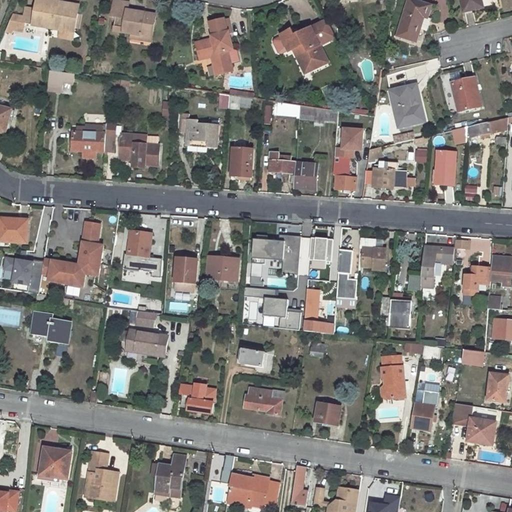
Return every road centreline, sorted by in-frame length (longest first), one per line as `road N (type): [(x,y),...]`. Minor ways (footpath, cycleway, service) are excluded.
road 1 (residential): [(511,481),(0,403)]
road 2 (residential): [(0,179),(12,189),(511,227)]
